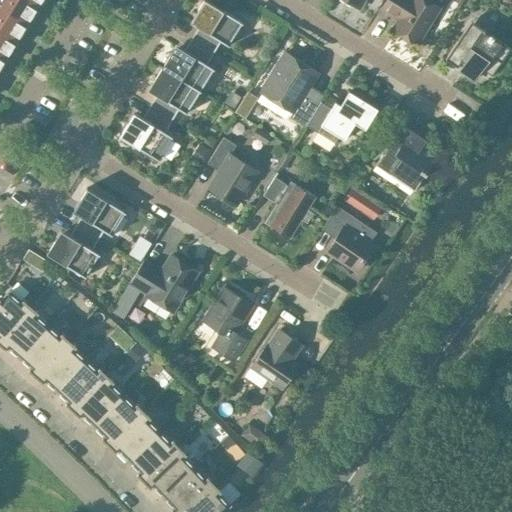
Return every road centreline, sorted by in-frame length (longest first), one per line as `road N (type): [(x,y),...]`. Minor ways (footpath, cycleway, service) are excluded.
road 1 (tertiary): [(325,511),(511,256)]
road 2 (residential): [(307,289),(75,151)]
road 3 (residential): [(450,100),(281,0)]
road 4 (residential): [(75,151),(170,0)]
road 5 (residential): [(0,136),(86,0)]
road 6 (residential): [(102,511),(0,410)]
road 7 (residential): [(0,234),(22,236),(75,151)]
